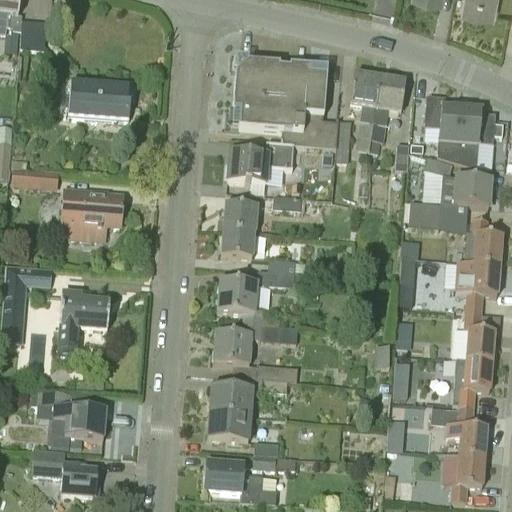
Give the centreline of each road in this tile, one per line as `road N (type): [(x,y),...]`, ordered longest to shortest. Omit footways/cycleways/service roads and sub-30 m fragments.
road 1 (residential): [(153,511),(192,1)]
road 2 (residential): [(505,94),(421,57),(192,1)]
